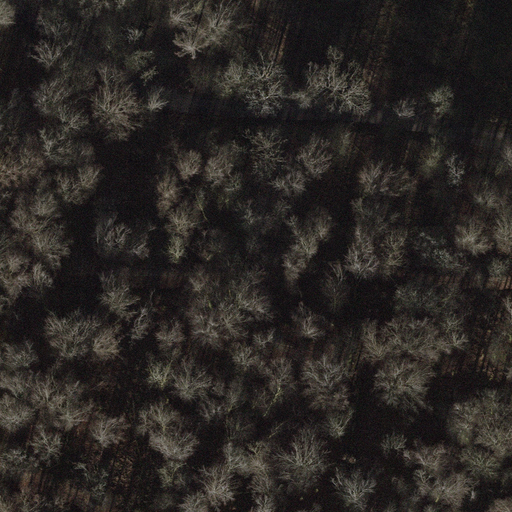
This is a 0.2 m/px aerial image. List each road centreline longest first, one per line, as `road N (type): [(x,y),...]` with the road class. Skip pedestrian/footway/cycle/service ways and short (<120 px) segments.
road 1 (track): [(511,142),(335,100),(187,101),(128,83),(11,0)]
road 2 (track): [(511,282),(118,278),(0,291)]
